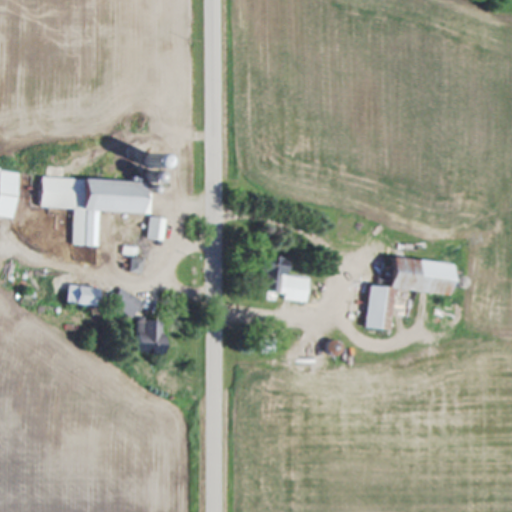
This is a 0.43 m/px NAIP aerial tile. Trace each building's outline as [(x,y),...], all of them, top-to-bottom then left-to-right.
[(0,218),(8,220),(14,173),(0,170),(0,218)] [(69,210),(67,246),(95,248),(97,213),(146,216),(147,195),(131,193),(132,173),(117,172),(116,182),(32,178),(30,208),(69,210)] [(140,240),(157,243),(161,220),(144,217),(140,240)] [(278,277),(280,261),(248,258),(246,283),(254,284),(253,293),(274,295),(273,301),(299,303),(302,279),(278,277)] [(358,288),(354,330),(379,332),(382,298),(388,299),(388,292),(437,297),(438,288),(458,290),(459,280),(435,277),(436,265),(375,258),(372,289),(358,288)] [(57,303),(90,308),(93,291),(59,286),(57,303)] [(127,317),(134,298),(111,289),(103,308),(127,317)] [(268,355),(269,340),(252,339),(251,354),(268,355)]
